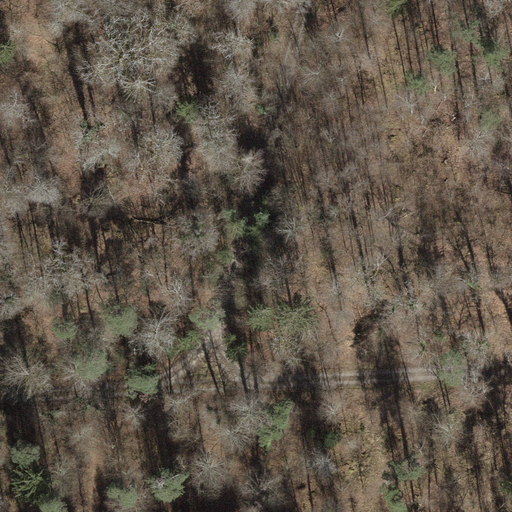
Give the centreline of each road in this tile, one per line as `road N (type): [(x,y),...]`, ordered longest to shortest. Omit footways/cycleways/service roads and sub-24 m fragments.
road 1 (track): [(0,392),(208,372),(511,364)]
road 2 (track): [(303,0),(208,372)]
